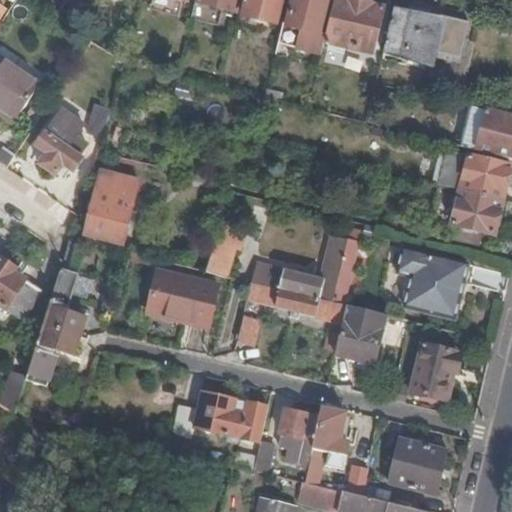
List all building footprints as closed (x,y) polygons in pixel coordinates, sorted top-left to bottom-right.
[(17,0),(16,2),(9,13),(19,20),(31,2),(27,0),(17,0)] [(239,0),(199,0),(199,3),(236,12),(239,0)] [(276,24),(282,0),(247,0),(243,16),(276,24)] [(294,0),(287,27),(321,35),(329,0),(294,0)] [(384,8),(352,0),(334,0),(326,37),(325,42),(373,53),(384,8)] [(448,61),(458,22),(441,18),(440,21),(394,10),(383,55),(431,66),(434,58),(439,59),(448,61)] [(469,24),(458,22),(448,61),(459,64),(469,24)] [(287,27),(282,26),(278,43),(322,53),(325,42),(326,37),(321,35),(287,27)] [(0,57),(0,105),(19,118),(42,84),(2,55),(0,57)] [(0,105),(0,111),(16,122),(19,118),(0,105)] [(103,138),(112,111),(98,106),(88,133),(103,138)] [(511,160),(511,117),(471,107),(460,148),(511,160)] [(37,127),(28,141),(48,156),(41,166),(57,178),(65,168),(75,175),(85,161),(80,158),(88,146),(77,138),(84,128),(62,111),(46,133),(37,127)] [(7,149),(0,160),(0,163),(9,170),(18,156),(7,149)] [(461,191),(504,202),(511,169),(511,167),(448,152),(440,186),(461,191)] [(461,191),(440,186),(437,186),(430,214),(454,219),(461,191)] [(454,219),(449,240),(476,247),(479,233),(496,237),(504,202),(461,191),(454,219)] [(133,208),(96,198),(85,236),(123,246),(133,208)] [(223,222),(207,273),(227,278),(237,247),(242,248),(248,230),(223,222)] [(345,306),(361,241),(343,236),(340,246),(334,244),(325,280),(260,265),(254,284),(345,306)] [(82,243),(71,239),(63,265),(59,277),(70,280),(82,243)] [(469,266),(403,250),(398,274),(412,277),(406,307),(456,320),(462,295),(460,295),(462,287),(464,287),(469,266)] [(16,270),(1,260),(0,261),(0,306),(23,322),(42,293),(14,274),(16,270)] [(70,280),(59,277),(43,327),(96,341),(104,343),(105,337),(96,333),(83,330),(86,320),(67,314),(69,308),(68,307),(76,282),(70,280)] [(214,289),(167,278),(159,310),(207,322),(214,289)] [(347,307),(345,306),(254,284),(252,283),(248,299),(276,306),(276,309),(339,324),(338,327),(332,326),(328,341),(338,344),(347,307)] [(376,365),(388,317),(347,307),(338,344),(335,356),(376,365)] [(243,319),(237,344),(253,348),(259,323),(243,319)] [(96,341),(43,327),(27,380),(47,387),(57,356),(54,354),(56,349),(74,355),(78,344),(91,348),(102,347),(104,343),(96,341)] [(452,375),(458,354),(425,346),(413,396),(444,401),(451,375),(452,375)] [(16,414),(27,380),(12,374),(2,405),(16,414)] [(261,443),(268,410),(203,395),(198,412),(180,408),(174,436),(192,440),(195,430),(261,446),(261,443)] [(320,418),(313,452),(346,457),(349,444),(340,442),(346,415),(323,409),(320,418)] [(303,470),(309,471),(313,452),(320,418),(287,412),(280,447),(289,449),(286,461),(304,465),(303,470)] [(448,453),(401,441),(390,485),(437,495),(448,453)] [(258,458),(255,472),(268,475),(275,445),(261,443),(261,446),(258,458)] [(239,454),(236,467),(255,472),(258,458),(239,454)] [(362,498),(380,502),(385,475),(368,471),(362,498)] [(299,503),(337,511),(339,511),(343,493),(306,484),(303,484),(299,503)] [(420,511),(416,511),(380,502),(362,498),(343,493),(339,511),(420,511)] [(296,511),(298,506),(263,498),(259,511),(296,511)]
